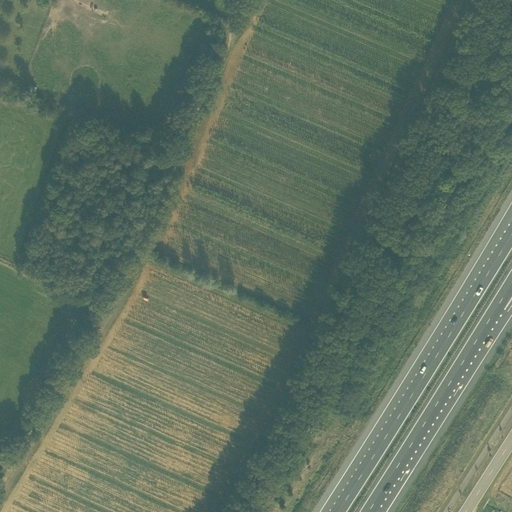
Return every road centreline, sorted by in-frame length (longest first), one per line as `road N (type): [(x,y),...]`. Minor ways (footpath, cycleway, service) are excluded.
road 1 (motorway): [(508,240),(335,511)]
road 2 (motorway): [(367,511),(496,307)]
